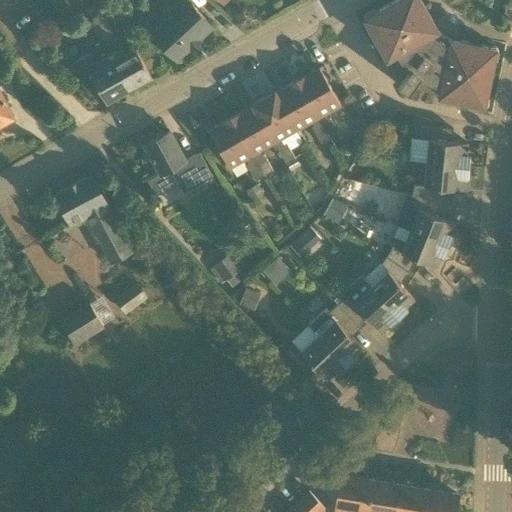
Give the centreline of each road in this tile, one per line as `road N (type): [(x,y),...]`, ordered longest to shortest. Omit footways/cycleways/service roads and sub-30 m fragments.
road 1 (residential): [(0,190),(334,2)]
road 2 (residential): [(253,503),(433,333),(502,324)]
road 3 (tertiary): [(502,324),(511,130)]
road 4 (tertiary): [(496,511),(502,324)]
